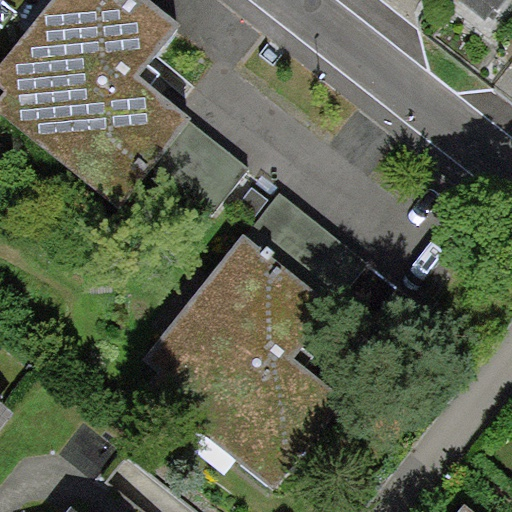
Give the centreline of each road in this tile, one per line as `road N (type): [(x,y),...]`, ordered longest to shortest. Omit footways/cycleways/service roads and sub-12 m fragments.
road 1 (residential): [(297,0),(511,179)]
road 2 (residential): [(511,354),(363,511)]
road 3 (unknown): [(182,511),(52,413)]
